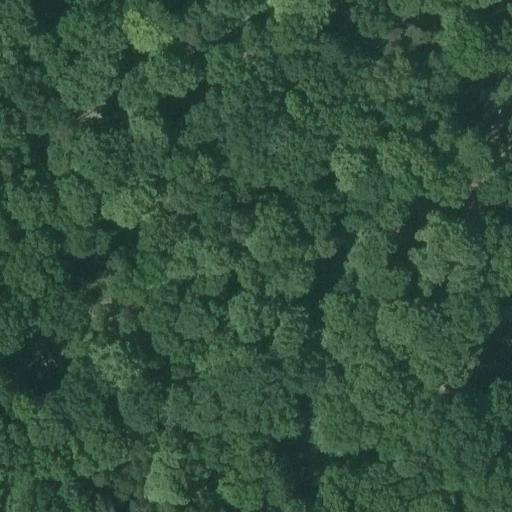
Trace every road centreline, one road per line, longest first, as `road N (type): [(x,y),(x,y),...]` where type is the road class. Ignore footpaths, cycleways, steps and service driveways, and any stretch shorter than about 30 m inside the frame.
road 1 (unclassified): [(2,0),(103,136),(224,253),(511,429)]
road 2 (track): [(308,305),(252,340),(123,320),(39,324),(0,343)]
